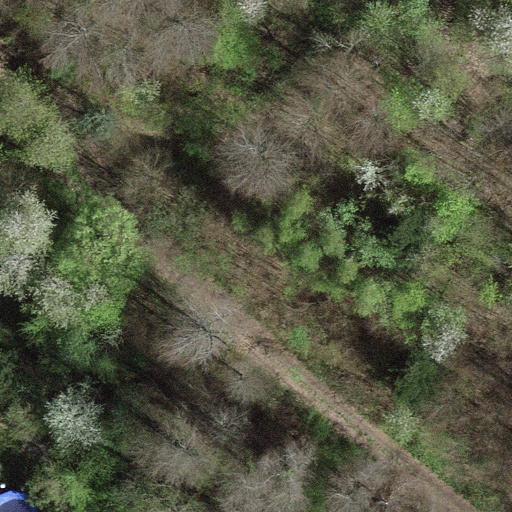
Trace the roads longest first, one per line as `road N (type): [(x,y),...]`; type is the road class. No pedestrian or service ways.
road 1 (track): [(457,511),(329,411),(113,192),(58,102),(0,54)]
road 2 (track): [(113,192),(0,148)]
